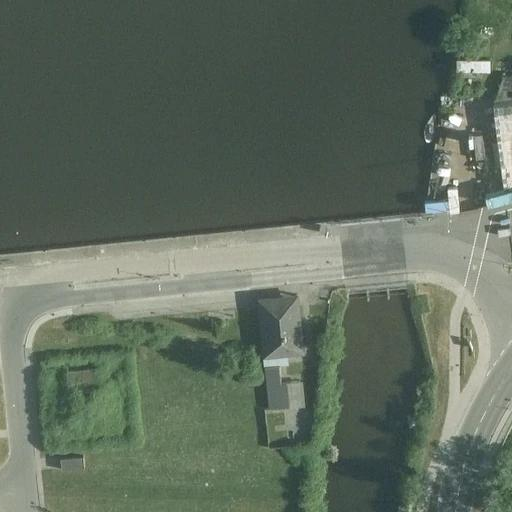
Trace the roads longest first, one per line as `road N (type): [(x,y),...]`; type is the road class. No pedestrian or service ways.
road 1 (unclassified): [(511,315),(473,271),(426,256),(10,295),(26,482)]
road 2 (tertiary): [(511,370),(481,419),(455,511)]
